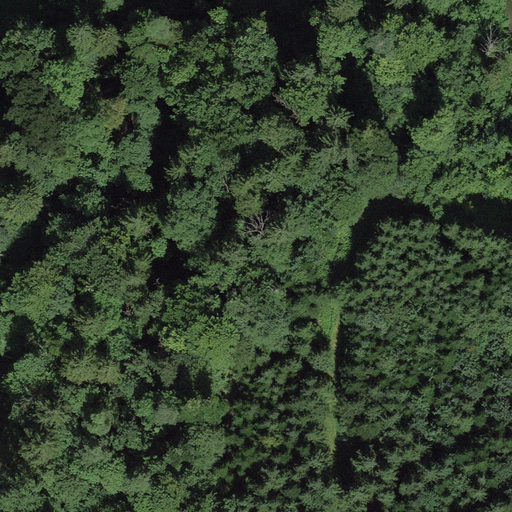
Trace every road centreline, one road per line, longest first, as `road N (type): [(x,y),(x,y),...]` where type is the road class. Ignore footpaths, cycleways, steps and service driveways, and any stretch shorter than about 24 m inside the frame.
road 1 (track): [(338,511),(335,365),(371,275)]
road 2 (track): [(0,180),(44,165),(95,115),(144,0)]
